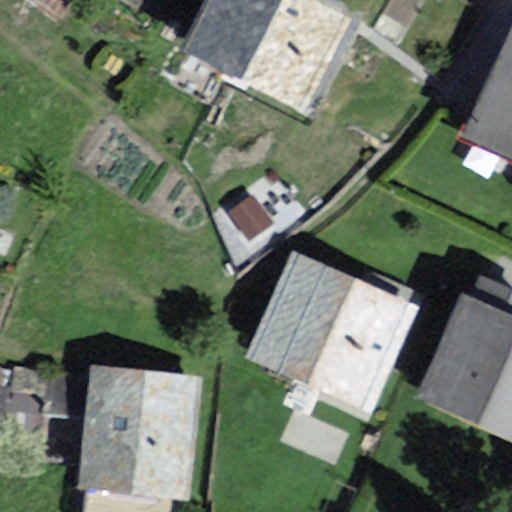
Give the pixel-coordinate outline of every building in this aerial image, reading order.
[(342,22),(298,0),(217,0),(194,44),(302,100),(342,22)] [(511,148),(511,55),(477,133),(511,148)] [(406,316),(301,267),(261,352),(366,401),(406,316)] [(511,323),(468,305),(429,396),(511,430),(511,323)] [(177,497),(192,383),(93,370),(78,484),(177,497)] [(36,400),(0,394),(0,443),(29,447),(36,400)]
